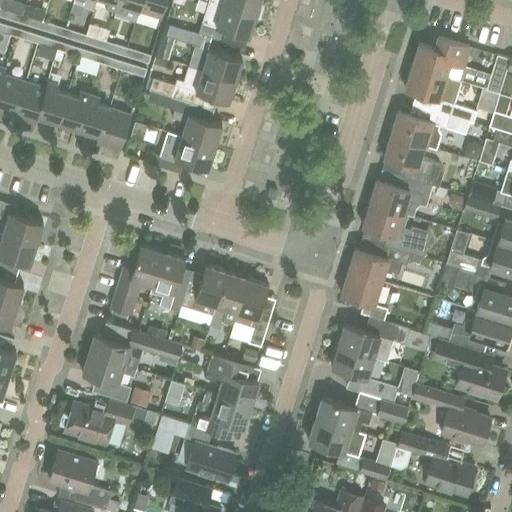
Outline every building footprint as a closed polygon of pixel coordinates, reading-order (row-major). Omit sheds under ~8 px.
[(118,0),(107,0),(106,6),(116,9),(118,0)] [(127,5),(139,9),(142,0),(118,0),(116,9),(125,12),(127,5)] [(160,16),(165,0),(142,0),(139,9),(160,16)] [(207,0),(198,31),(207,34),(221,38),(224,27),(249,35),(255,14),(212,0),(207,0)] [(212,0),(255,14),(259,0),(212,0)] [(0,14),(20,21),(22,13),(2,6),(0,12),(0,14)] [(40,28),(43,19),(22,13),(20,21),(40,28)] [(65,26),(43,19),(40,28),(62,34),(65,26)] [(138,20),(132,42),(154,48),(160,26),(138,20)] [(0,30),(7,33),(9,24),(0,21),(0,30)] [(194,43),(188,64),(235,78),(242,57),(204,45),(207,34),(198,31),(169,22),(166,34),(194,43)] [(83,41),(86,32),(74,29),(71,37),(83,41)] [(24,38),(37,42),(39,34),(27,30),(24,38)] [(86,32),(83,41),(104,47),(106,40),(98,37),(99,36),(86,32)] [(61,41),(39,34),(37,42),(59,49),(61,41)] [(419,41),(412,64),(450,76),(450,75),(445,74),(449,62),(463,66),(469,44),(438,34),(434,46),(419,41)] [(125,54),(127,45),(115,42),(106,40),(104,47),(125,54)] [(79,55),(82,47),(61,41),(59,49),(79,55)] [(151,53),(127,45),(125,54),(148,61),(151,53)] [(82,47),(79,55),(100,61),(103,54),(82,47)] [(499,91),(510,57),(497,53),(486,87),(499,91)] [(108,64),(121,68),(124,60),(110,56),(108,64)] [(147,67),(124,60),(121,68),(144,76),(147,67)] [(229,100),(235,78),(188,64),(183,79),(176,77),(174,83),(153,76),(149,87),(172,95),(203,104),(205,96),(198,94),(199,90),(229,100)] [(433,108),(469,119),(473,120),(476,109),(453,102),(461,79),(450,76),(412,64),(405,87),(436,97),(433,108)] [(24,79),(3,72),(0,82),(0,110),(13,115),(24,79)] [(45,85),(24,79),(13,115),(36,122),(38,115),(36,115),(45,85)] [(47,79),(45,85),(36,115),(38,115),(58,121),(67,92),(56,89),(58,82),(47,79)] [(79,128),(90,92),(80,89),(78,95),(67,92),(58,121),(79,128)] [(99,95),(90,92),(79,128),(98,134),(100,135),(109,105),(97,101),(99,95)] [(185,120),(181,134),(215,145),(222,122),(199,115),(203,104),(172,95),(168,106),(174,108),(172,116),(185,120)] [(130,112),(109,105),(100,135),(98,134),(96,141),(119,148),(130,112)] [(469,119),(433,108),(429,119),(397,109),(390,132),(424,143),(428,145),(428,144),(436,147),(440,133),(438,127),(440,124),(465,132),(469,119)] [(511,114),(493,109),(489,124),(497,127),(511,131),(511,114)] [(511,144),(511,131),(497,127),(493,139),(508,143),(511,144)] [(420,155),(424,143),(390,132),(383,155),(406,162),(403,174),(433,183),(439,185),(444,169),(439,161),(420,155)] [(208,167),(215,145),(181,134),(177,146),(163,142),(160,153),(146,149),(143,159),(180,171),(183,159),(208,167)] [(511,169),(507,167),(500,189),(496,188),(492,201),(504,204),(508,192),(511,193),(511,169)] [(399,185),(376,178),(369,201),(408,213),(414,215),(416,206),(420,203),(426,205),(433,183),(403,174),(399,185)] [(472,180),(468,193),(492,201),(496,188),(496,187),(472,180)] [(496,217),(500,203),(492,201),(468,193),(463,207),(496,217)] [(5,223),(2,231),(36,241),(43,220),(16,212),(18,204),(4,200),(0,213),(7,215),(5,223)] [(390,232),(386,244),(410,251),(413,239),(409,238),(412,228),(404,225),(408,213),(369,201),(362,224),(390,232)] [(511,217),(504,215),(497,240),(511,244),(511,217)] [(483,248),(488,228),(491,229),(493,221),(473,216),(466,244),(483,248)] [(30,263),(36,241),(2,231),(0,230),(0,263),(4,265),(7,255),(30,263)] [(488,254),(483,256),(482,259),(479,258),(479,257),(450,248),(446,262),(458,266),(486,274),(489,264),(511,271),(511,244),(497,240),(492,255),(488,254)] [(141,279),(152,283),(163,249),(140,242),(133,267),(123,264),(111,305),(131,311),(141,279)] [(355,246),(347,269),(381,279),(385,267),(398,271),(402,261),(406,263),(410,251),(386,244),(383,255),(355,246)] [(185,256),(163,249),(152,283),(164,286),(159,303),(169,306),(185,256)] [(434,260),(424,291),(435,294),(445,264),(434,260)] [(181,303),(212,313),(215,303),(216,303),(226,269),(205,262),(199,283),(188,280),(181,303)] [(0,276),(4,265),(0,263),(0,298),(17,304),(23,283),(0,276)] [(511,294),(483,285),(486,274),(458,266),(452,283),(473,289),(472,292),(474,297),(479,299),(476,309),(511,320),(511,316),(511,294)] [(226,306),(237,309),(247,276),(226,269),(216,303),(215,303),(212,313),(209,322),(220,325),(226,306)] [(374,302),(381,279),(347,269),(340,292),(364,299),(360,311),(384,318),(387,306),(374,302)] [(233,319),(253,325),(248,340),(261,344),(275,297),(265,294),(268,282),(247,276),(237,309),(233,319)] [(0,322),(10,325),(17,304),(0,298),(0,322)] [(511,320),(476,309),(473,319),(468,318),(463,320),(462,323),(454,321),(448,338),(465,343),(468,332),(504,344),(511,320)] [(405,342),(409,326),(389,320),(385,336),(405,342)] [(344,322),(337,343),(373,355),(380,334),(344,322)] [(127,342),(133,344),(177,357),(182,343),(132,328),(127,342)] [(94,332),(88,351),(135,366),(139,354),(137,350),(132,348),(133,344),(127,342),(94,332)] [(201,349),(204,338),(194,335),(190,346),(201,349)] [(457,356),(462,342),(439,335),(435,349),(457,356)] [(495,353),(462,342),(457,356),(435,349),(432,357),(460,366),(455,383),(496,395),(505,368),(491,363),(495,353)] [(367,376),(373,355),(337,343),(331,365),(367,376)] [(0,370),(8,373),(16,350),(0,345),(0,370)] [(133,373),(135,366),(88,351),(82,371),(117,382),(121,370),(133,373)] [(217,392),(251,402),(258,379),(250,377),(253,365),(211,352),(204,375),(221,380),(217,392)] [(0,395),(1,396),(8,373),(0,370),(0,395)] [(367,392),(381,397),(393,401),(398,385),(372,377),(367,392)] [(449,403),(462,407),(465,396),(416,381),(412,394),(439,403),(448,406),(449,403)] [(136,386),(131,402),(146,406),(151,391),(136,386)] [(244,425),(251,402),(217,392),(206,388),(202,400),(197,402),(191,421),(212,428),(230,434),(233,422),(244,425)] [(368,422),(372,411),(321,395),(315,416),(356,429),(359,419),(368,422)] [(127,422),(132,404),(109,397),(106,409),(73,399),(64,428),(106,441),(113,417),(127,422)] [(408,405),(393,401),(381,397),(377,413),(403,421),(408,405)] [(481,443),(490,415),(462,407),(449,403),(448,406),(440,430),(481,443)] [(356,429),(315,416),(308,439),(358,455),(365,432),(356,429)] [(208,443),(212,428),(191,421),(189,421),(185,436),(195,439),(186,466),(227,479),(236,451),(208,443)] [(424,453),(428,438),(402,430),(397,444),(424,453)] [(106,508),(112,489),(89,482),(96,459),(58,447),(48,478),(61,481),(58,493),(106,508)] [(478,472),(473,470),(475,464),(433,451),(429,463),(425,464),(422,466),(420,470),(422,474),(424,478),(424,479),(466,492),(468,486),(473,488),(478,472)] [(385,478),(389,464),(363,456),(359,469),(385,478)] [(177,473),(176,478),(169,500),(182,505),(179,511),(220,511),(222,509),(218,507),(219,504),(207,500),(212,484),(177,473)] [(356,511),(362,495),(341,488),(335,504),(314,498),(310,511),(356,511)] [(359,511),(381,511),(384,504),(364,498),(359,511)] [(91,511),(92,509),(68,502),(64,511),(57,511),(39,506),(37,511),(91,511)]
